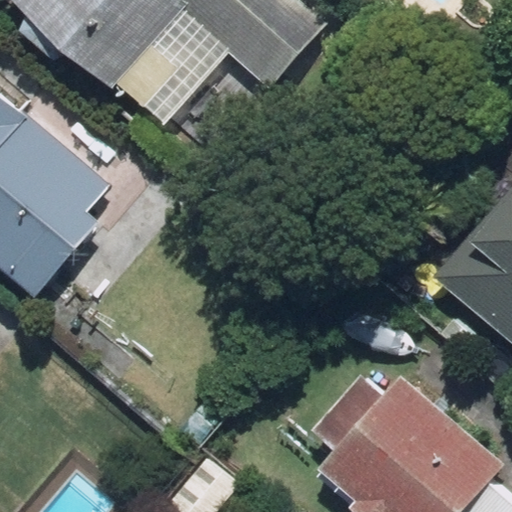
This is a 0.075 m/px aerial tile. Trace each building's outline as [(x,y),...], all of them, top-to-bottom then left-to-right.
[(286,83),(344,16),(325,0),(42,0),(183,120),(245,48),(286,83)] [(0,12),(0,251),(51,295),(119,216),(106,205),(132,175),(0,62),(0,20),(4,16),(0,12)] [(511,194),(451,265),(511,317),(511,194)] [(511,446),(421,366),(335,462),(391,511),(511,511),(511,480),(506,476),(511,469),(511,446)] [(219,391),(180,428),(204,453),(243,416),(219,391)] [(234,511),(257,486),(223,456),(181,504),(190,511),(234,511)]
